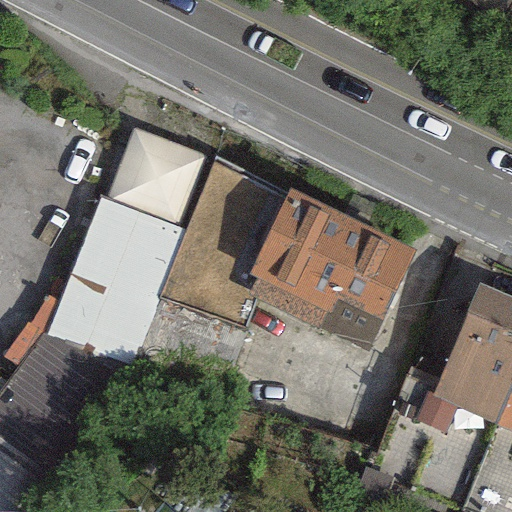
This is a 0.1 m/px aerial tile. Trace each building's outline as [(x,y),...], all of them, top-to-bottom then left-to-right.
[(211,172),(129,143),(57,337),(136,366),(211,172)] [(295,204),(211,172),(136,366),(220,398),(263,286),(295,204)] [(295,204),(263,286),(387,346),(426,266),(295,204)] [(511,305),(486,295),(440,403),(511,433),(511,305)] [(35,511),(120,394),(46,341),(0,405),(0,511),(35,511)] [(511,511),(511,456),(510,455),(489,511),(511,511)]
